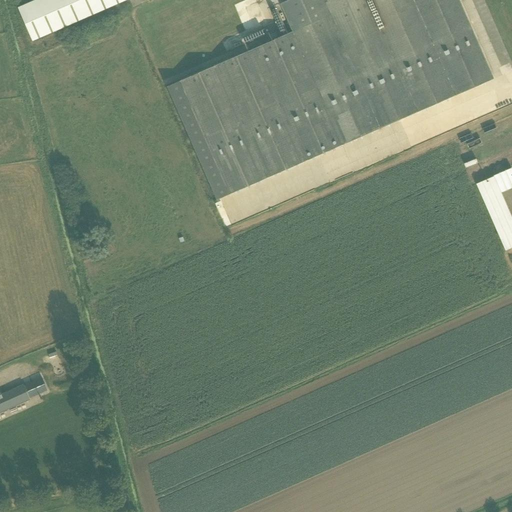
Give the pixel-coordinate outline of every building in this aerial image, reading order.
[(216,199),(493,79),(458,0),(289,0),(280,4),(293,32),(167,87),(216,199)] [(271,41),(266,30),(245,39),(251,50),(271,41)] [(511,217),(501,193),(494,176),(476,184),(505,251),(511,247),(511,217)] [(223,207),(221,201),(215,204),(217,210),(223,207)] [(24,387),(23,386),(1,396),(0,393),(0,412),(30,399),(29,397),(40,393),(47,390),(42,379),(24,387)]
